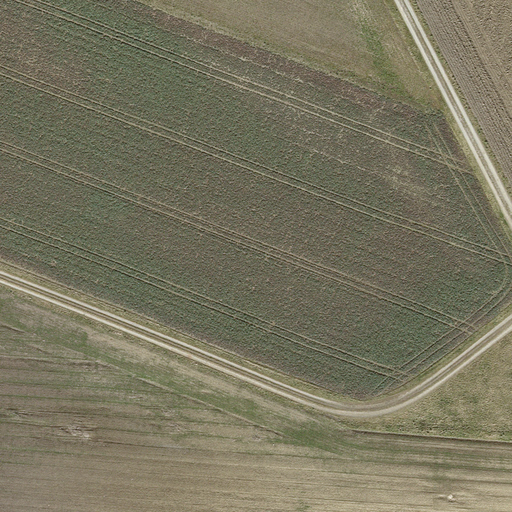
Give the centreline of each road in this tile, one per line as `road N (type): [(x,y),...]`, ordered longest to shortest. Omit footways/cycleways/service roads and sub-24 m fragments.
road 1 (track): [(511,322),(410,397),(357,410),(318,403),(0,277)]
road 2 (track): [(511,214),(401,0)]
